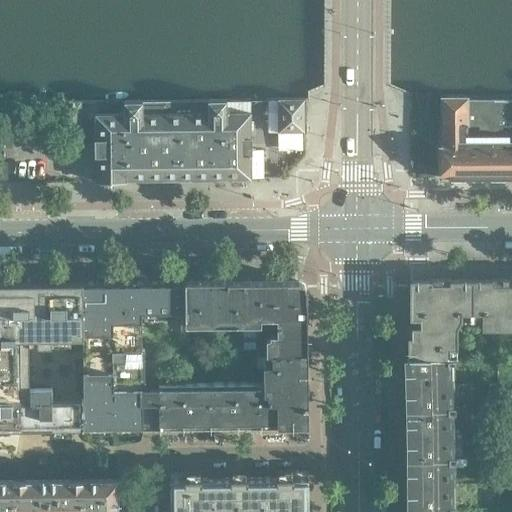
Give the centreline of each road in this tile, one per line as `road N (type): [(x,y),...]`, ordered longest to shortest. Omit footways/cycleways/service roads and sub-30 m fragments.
road 1 (tertiary): [(355,229),(0,234)]
road 2 (residential): [(139,511),(139,455),(361,459)]
road 3 (tertiary): [(355,229),(361,459)]
road 4 (tertiary): [(355,229),(359,0)]
road 5 (tertiary): [(511,228),(355,229)]
